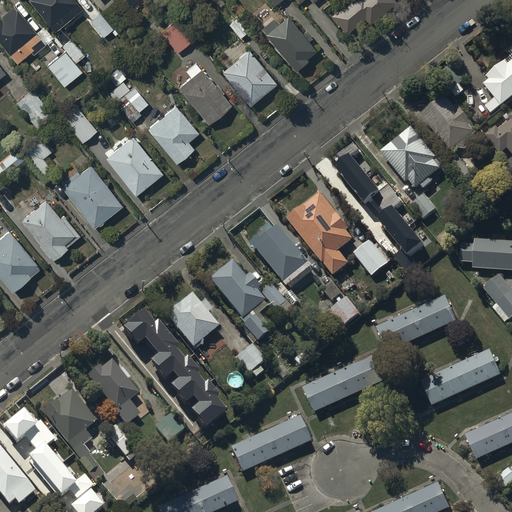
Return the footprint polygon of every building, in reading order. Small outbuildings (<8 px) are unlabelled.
[(29,0),(30,1),(28,2),(55,34),(64,27),(66,30),(71,26),(69,24),(83,12),(72,0),(29,0)] [(122,0),(130,9),(135,5),(137,7),(144,0),(122,0)] [(365,21),(370,27),(397,4),(393,0),(352,0),(331,18),(347,37),(365,21)] [(15,7),(0,17),(0,42),(17,63),(32,51),(34,54),(54,37),(45,26),(37,33),(15,7)] [(91,23),(104,39),(114,31),(101,15),(91,23)] [(273,22),(262,31),(297,73),(308,64),(307,62),(317,53),(309,44),(313,40),(307,32),(303,35),(289,18),(278,27),(273,22)] [(163,37),(177,54),(192,42),(178,24),(163,37)] [(82,69),(66,49),(48,65),(64,85),(82,69)] [(238,62),(223,74),(252,108),(264,99),(265,100),(272,95),(270,93),(279,86),(251,53),(249,55),(246,52),(240,57),(242,59),(239,63),(238,62)] [(484,104),(491,112),(511,94),(511,58),(508,61),(506,58),(487,74),(489,77),(483,82),(495,95),(484,104)] [(191,79),(178,90),(209,126),(229,110),(217,96),(222,92),(217,87),(215,88),(196,65),(186,73),(191,79)] [(148,106),(135,90),(131,93),(123,83),(126,80),(118,70),(108,78),(117,88),(109,95),(116,104),(125,97),(139,114),(148,106)] [(32,89),(17,102),(38,126),(53,112),(32,89)] [(439,96),(420,112),(450,148),(451,147),(453,150),(457,146),(463,147),(468,144),(469,141),(469,137),(475,133),(470,127),(474,123),(457,103),(455,105),(446,95),(442,99),(439,96)] [(75,106),(61,118),(83,144),(97,133),(75,106)] [(148,131),(176,165),(193,151),(188,145),(200,135),(177,107),(148,131)] [(511,109),(507,114),(511,118),(500,128),(497,125),(485,135),(501,153),(509,147),(511,150),(511,109)] [(411,124),(380,149),(405,180),(408,178),(415,186),(420,182),(424,187),(434,180),(430,175),(441,166),(438,163),(441,161),(411,124)] [(106,158),(135,194),(163,173),(134,135),(106,158)] [(51,154),(40,141),(23,155),(44,179),(53,171),(43,160),(51,154)] [(362,153),(353,142),(329,162),(366,206),(368,204),(382,221),(380,222),(405,252),(397,258),(409,273),(417,266),(410,258),(426,245),(396,210),(403,204),(388,186),(382,191),(355,159),(362,153)] [(0,182),(26,161),(17,151),(0,165),(0,187),(0,186),(0,182)] [(459,156),(448,165),(461,181),(473,173),(459,156)] [(62,190),(94,231),(123,208),(91,167),(62,190)] [(320,190),(287,216),(333,274),(350,261),(339,247),(353,236),(347,228),(349,226),(320,190)] [(424,195),(411,205),(423,220),(435,210),(424,195)] [(46,204),(22,223),(42,247),(40,248),(50,260),(52,259),(54,262),(68,250),(67,249),(81,238),(64,217),(61,219),(56,213),(54,214),(46,204)] [(254,249),(255,248),(283,283),(308,264),(275,222),(270,226),(267,222),(260,228),(260,229),(247,239),(254,249)] [(12,229),(0,238),(0,273),(14,291),(32,277),(31,276),(42,267),(12,229)] [(473,260),(473,265),(511,268),(511,239),(475,238),(475,242),(462,241),(460,259),(473,260)] [(372,241),(353,256),(371,278),(390,263),(372,241)] [(230,258),(207,277),(240,316),(239,317),(243,322),(256,338),(267,329),(265,326),(267,325),(259,315),(268,308),(264,303),(266,302),(255,289),(259,285),(248,271),(244,274),(230,258)] [(511,288),(499,273),(484,287),(497,302),(492,306),(505,321),(511,314),(511,288)] [(332,279),(323,287),(333,300),(342,292),(332,279)] [(268,282),(259,289),(276,311),(286,304),(268,282)] [(191,294),(164,315),(191,348),(192,347),(194,349),(198,347),(201,346),(201,340),(217,327),(207,314),(210,311),(202,301),(198,303),(191,294)] [(446,294),(377,325),(387,349),(456,318),(446,294)] [(347,299),(329,313),(342,329),(360,315),(347,299)] [(152,338),(132,354),(154,383),(166,375),(161,369),(170,362),(152,338)] [(251,343),(236,356),(249,371),(250,370),(255,376),(263,370),(258,363),(264,358),(251,343)] [(421,378),(432,403),(500,373),(489,348),(421,378)] [(372,354),(303,385),(314,410),(384,379),(372,354)] [(112,358),(102,366),(100,363),(88,372),(116,411),(139,394),(127,377),(129,376),(122,366),(119,368),(112,358)] [(97,420),(72,387),(42,409),(80,459),(79,460),(95,481),(104,473),(88,453),(89,452),(83,444),(91,438),(84,429),(97,420)] [(222,416),(206,429),(212,436),(240,412),(225,394),(218,399),(224,406),(218,411),(222,416)] [(25,410),(2,427),(16,445),(26,438),(39,454),(30,460),(60,498),(70,490),(77,499),(92,487),(84,476),(75,484),(46,448),(55,441),(40,422),(36,425),(25,410)] [(511,411),(466,432),(476,457),(511,441),(511,411)] [(172,414),(155,429),(167,444),(185,429),(172,414)] [(299,415),(230,445),(241,470),(310,440),(299,415)] [(118,423),(107,432),(129,460),(140,451),(118,423)] [(18,502),(35,489),(0,446),(0,492),(8,502),(14,497),(18,502)] [(156,505),(159,511),(208,511),(236,500),(225,474),(156,505)] [(369,511),(368,511),(435,511),(449,506),(437,481),(369,511)] [(90,496),(70,511),(100,511),(102,511),(90,496)]
